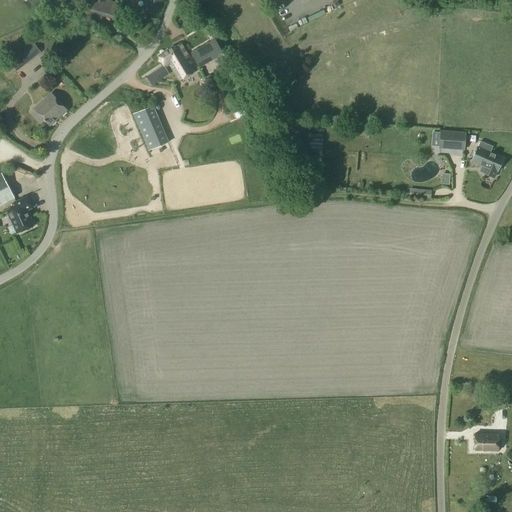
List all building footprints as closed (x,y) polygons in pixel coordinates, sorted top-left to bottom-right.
[(157,18),(164,1),(161,0),(144,0),(140,11),(157,18)] [(217,41),(195,43),(197,60),(219,58),(217,41)] [(16,72),(40,53),(33,44),(24,51),(15,58),(9,63),(16,72)] [(170,48),(170,50),(186,76),(194,71),(187,59),(188,58),(180,44),(175,47),(174,46),(170,48)] [(163,66),(144,78),(150,86),(169,73),(165,68),(169,66),(178,81),(186,76),(170,50),(168,49),(165,51),(164,53),(158,56),(163,66)] [(49,126),(66,110),(51,93),(34,108),(49,126)] [(132,115),(147,151),(167,142),(151,106),(132,115)] [(464,151),(465,134),(465,133),(439,131),(438,149),(464,151)] [(471,161),(484,167),(490,153),(493,147),(480,142),(471,161)] [(490,153),(484,167),(482,173),(493,178),(496,172),(502,158),(490,153)] [(443,170),(444,181),(452,180),(451,169),(443,170)] [(0,205),(15,198),(1,172),(0,172),(0,205)] [(421,189),(409,188),(408,197),(421,198),(421,189)] [(17,209),(7,213),(16,233),(33,225),(26,210),(31,208),(26,197),(14,203),(17,209)] [(507,404),(507,394),(500,394),(500,398),(491,397),(490,404),(499,404),(507,404)] [(474,434),(474,442),(497,443),(498,435),(474,434)] [(497,443),(474,442),(474,451),(497,451),(497,443)]
